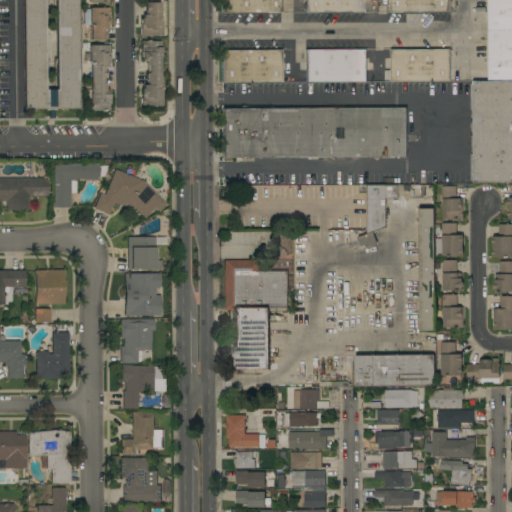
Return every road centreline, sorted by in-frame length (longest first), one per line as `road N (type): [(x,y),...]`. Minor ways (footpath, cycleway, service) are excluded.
road 1 (tertiary): [(207,511),(206,220)]
road 2 (tertiary): [(181,33),(183,309)]
road 3 (residential): [(90,241),(89,511)]
road 4 (tertiary): [(0,144),(205,140)]
road 5 (residential): [(478,345),(484,203)]
road 6 (residential): [(124,141),(122,0)]
road 7 (tertiary): [(205,140),(204,0)]
